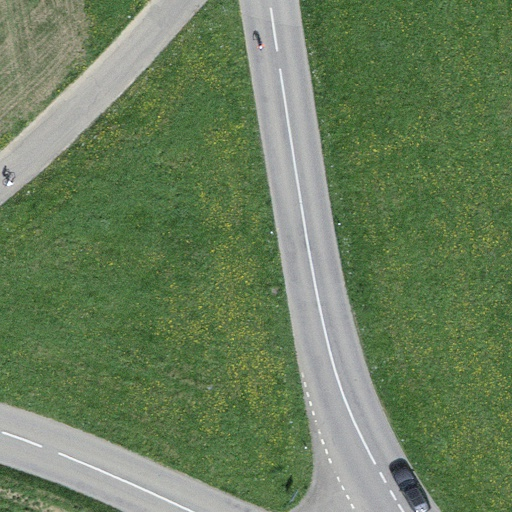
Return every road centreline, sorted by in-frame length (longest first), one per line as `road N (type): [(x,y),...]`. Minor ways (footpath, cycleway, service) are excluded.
road 1 (tertiary): [(402,511),(364,447),(332,366),(269,0)]
road 2 (unclassified): [(177,0),(101,87),(0,179)]
road 3 (tertiary): [(196,511),(0,430)]
